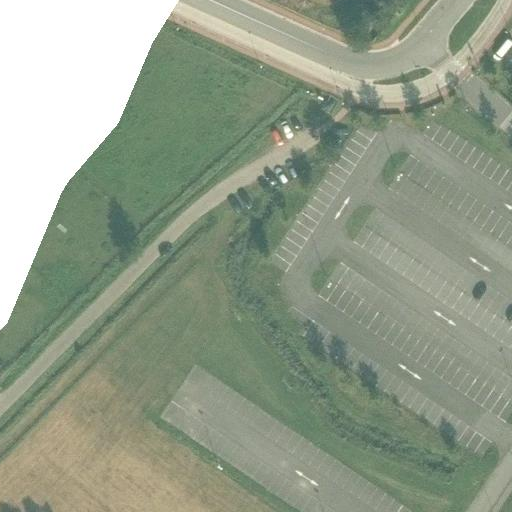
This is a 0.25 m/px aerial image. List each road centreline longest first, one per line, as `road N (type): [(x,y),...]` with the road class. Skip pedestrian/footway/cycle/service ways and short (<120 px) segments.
road 1 (unclassified): [(0,408),(185,219),(305,140)]
road 2 (unclassified): [(422,41),(395,61),(349,62),(209,0)]
road 3 (unclassified): [(422,41),(511,127)]
